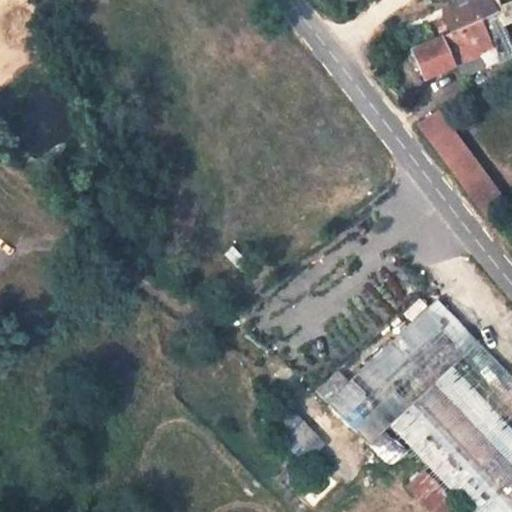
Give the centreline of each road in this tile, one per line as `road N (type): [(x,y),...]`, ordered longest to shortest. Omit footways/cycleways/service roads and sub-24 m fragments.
road 1 (unclassified): [(511,278),(280,0)]
road 2 (track): [(253,343),(80,248),(22,249),(0,261)]
